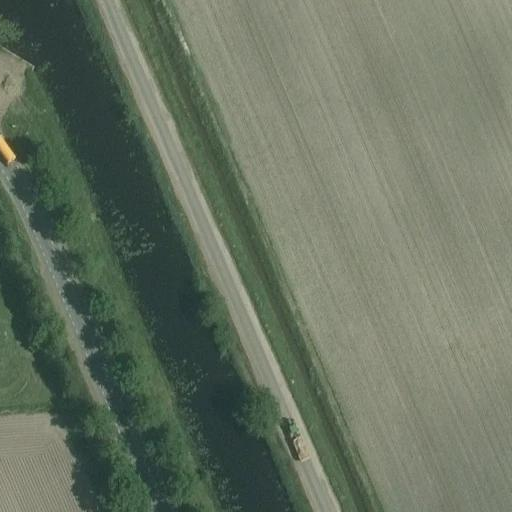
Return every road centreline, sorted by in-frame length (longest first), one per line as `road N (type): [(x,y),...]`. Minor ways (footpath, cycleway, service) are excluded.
road 1 (unclassified): [(325,511),(107,0)]
road 2 (tertiary): [(164,511),(41,223),(0,154)]
